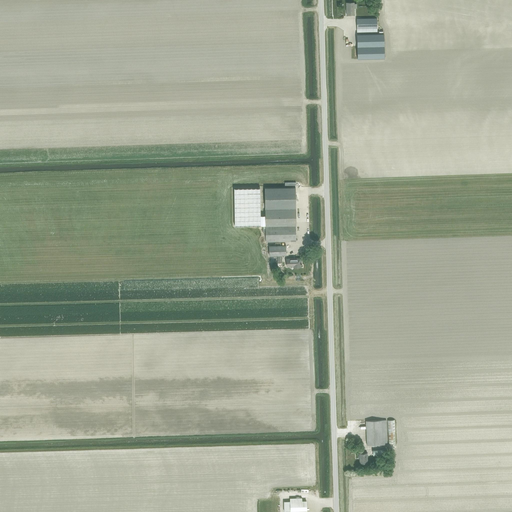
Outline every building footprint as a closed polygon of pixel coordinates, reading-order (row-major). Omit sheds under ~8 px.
[(354,8),(357,8),(357,4),(354,4),(354,3),(346,3),(346,15),(355,15),(354,8)] [(377,31),(377,18),(357,18),(357,33),(377,33),(377,34),(357,35),(358,59),(384,59),(383,31),(377,31)] [(296,187),(289,187),(265,188),(265,209),(265,215),(266,224),(266,225),(263,225),(263,233),(266,233),(266,242),(296,241),(296,225),(296,187)] [(260,188),(234,188),(235,224),(266,224),(265,215),(260,215),(260,188)] [(282,255),(286,255),(286,245),(269,245),(270,256),(278,256),(278,263),(282,263),(282,255)] [(301,258),(286,258),(287,267),(293,266),(293,267),(302,267),(301,258)] [(388,444),(396,443),(395,419),(387,420),(388,444)] [(382,421),(367,421),(368,446),(383,445),(382,421)] [(290,498),(290,501),(284,501),(284,508),(286,508),(286,511),(306,511),(306,501),(302,501),(302,498),(290,498)]
